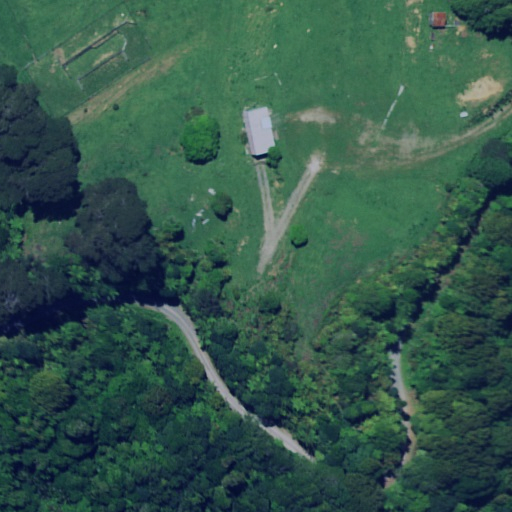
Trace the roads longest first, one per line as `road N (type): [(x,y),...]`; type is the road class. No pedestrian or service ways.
road 1 (unclassified): [(364,511),(394,447),(410,373),(434,317),(511,186)]
road 2 (unclassified): [(0,323),(162,353),(209,456),(255,511)]
